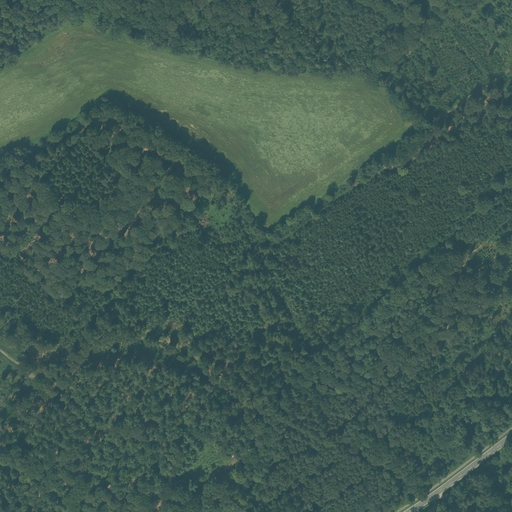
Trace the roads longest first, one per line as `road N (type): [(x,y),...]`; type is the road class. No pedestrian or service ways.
road 1 (track): [(188,511),(311,353),(347,330),(511,176)]
road 2 (track): [(0,350),(198,499)]
road 3 (secondary): [(408,511),(511,435)]
